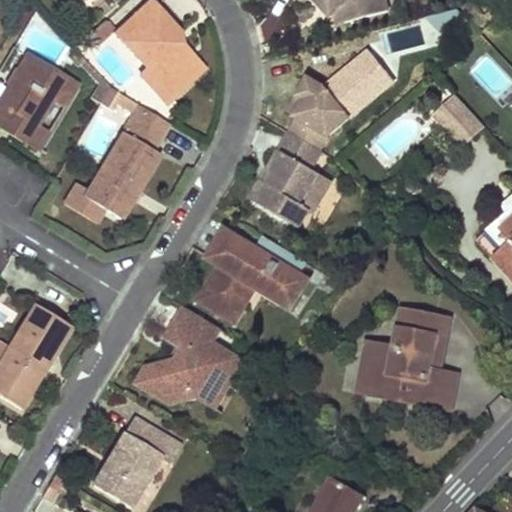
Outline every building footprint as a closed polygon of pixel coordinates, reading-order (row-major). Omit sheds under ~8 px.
[(314,0),(322,8),(327,3),(336,12),(345,23),(389,11),(384,0),(314,0)] [(174,99),(205,70),(181,44),(177,48),(171,41),(180,33),(151,1),(115,34),(147,69),(174,99)] [(322,8),(331,18),(336,12),(327,3),(322,8)] [(98,46),(114,30),(106,22),(90,37),(98,46)] [(368,52),(360,59),(378,80),(361,95),(364,99),(345,114),(349,119),(393,83),(368,52)] [(64,108),(77,87),(50,70),(51,68),(40,61),(38,63),(27,56),(18,71),(25,75),(14,93),(7,89),(0,85),(0,127),(1,128),(4,123),(12,128),(9,133),(38,151),(48,134),(36,126),(51,100),(64,108)] [(511,83),(489,57),(471,73),(496,101),(511,87),(511,83)] [(360,59),(324,88),(308,78),(297,96),(304,100),(294,116),(294,117),(298,119),(289,133),(320,151),(328,137),(349,119),(345,114),(364,99),(361,95),(378,80),(360,59)] [(147,69),(140,76),(167,106),(174,99),(147,69)] [(25,75),(18,71),(7,89),(14,93),(25,75)] [(456,95),(433,115),(463,149),(486,129),(456,95)] [(288,112),(294,116),(304,100),(297,96),(288,112)] [(139,107),(122,135),(123,136),(89,194),(85,200),(105,212),(120,221),(159,156),(153,152),(169,125),(139,107)] [(4,123),(1,128),(9,133),(12,128),(4,123)] [(289,133),(278,152),(281,155),(271,172),(273,173),(266,184),(261,181),(249,201),(298,229),(309,210),(314,213),(324,195),(315,190),(322,177),(311,171),(321,152),(320,151),(289,133)] [(281,155),(278,152),(261,181),(266,184),(273,173),(271,172),(281,155)] [(332,183),(322,177),(315,190),(324,195),(332,183)] [(399,183),(375,192),(380,206),(404,198),(399,183)] [(77,186),(65,206),(97,225),(105,212),(85,200),(89,194),(77,186)] [(511,212),(489,234),(504,251),(504,250),(511,243),(499,230),(511,218),(511,212)] [(511,218),(499,230),(511,243),(504,250),(504,251),(493,260),(511,281),(511,218)] [(263,238),(257,247),(308,279),(314,270),(263,238)] [(221,266),(200,301),(222,313),(225,308),(237,315),(245,302),(237,297),(246,282),(254,287),(276,300),(279,294),(294,303),(306,283),(263,256),(259,262),(247,254),(222,239),(209,259),(221,266)] [(251,249),(247,254),(259,262),(263,256),(251,249)] [(254,287),(246,282),(237,297),(245,302),(254,287)] [(0,397),(21,410),(71,328),(34,306),(8,349),(0,344),(0,397)] [(233,374),(241,361),(214,344),(222,331),(183,308),(164,341),(182,352),(177,362),(175,361),(146,368),(135,387),(170,408),(197,401),(196,395),(216,389),(213,379),(233,374)] [(237,315),(225,308),(222,313),(234,321),(237,315)] [(379,346),(370,396),(451,411),(458,376),(440,372),(429,370),(434,348),(444,351),(450,320),(403,312),(396,349),(379,346)] [(379,346),(367,344),(358,394),(370,396),(379,346)] [(444,351),(434,348),(429,370),(440,372),(444,351)] [(197,401),(216,412),(245,363),(241,361),(233,374),(213,379),(216,389),(196,395),(197,401)] [(134,419),(93,487),(131,510),(161,458),(171,441),(134,419)] [(182,448),(171,441),(161,458),(172,465),(182,448)] [(56,475),(48,487),(57,492),(65,480),(56,475)] [(332,479),(313,511),(358,511),(366,498),(332,479)]
